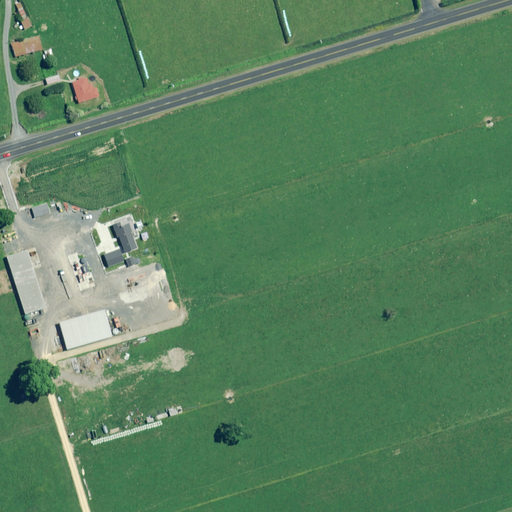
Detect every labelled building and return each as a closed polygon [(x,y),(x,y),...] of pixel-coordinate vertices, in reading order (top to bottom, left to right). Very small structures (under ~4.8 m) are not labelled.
[(15,4),(21,20),(20,20),(24,30),(31,26),(27,17),(26,17),(20,2),(15,4)] [(42,49),(38,36),(11,44),(15,57),(42,49)] [(60,81),(58,75),(45,79),(46,85),(60,81)] [(87,81),(86,77),(71,82),(78,103),(98,97),(95,88),(92,89),(89,80),(87,81)] [(47,183),(43,170),(34,173),(37,181),(29,183),(30,189),(24,191),(26,198),(31,196),(33,204),(46,200),(44,195),(48,194),(48,191),(54,190),(51,182),(47,183)] [(70,207),(66,193),(60,195),(64,209),(70,207)] [(50,213),(47,203),(31,208),(34,218),(50,213)] [(10,244),(8,237),(2,239),(6,253),(16,250),(14,243),(10,244)] [(45,308),(27,251),(6,257),(26,320),(36,316),(37,320),(46,317),(44,308),(45,308)] [(129,303),(131,310),(128,310),(130,315),(132,314),(137,330),(147,327),(139,301),(129,303)] [(111,337),(103,310),(59,323),(62,331),(60,332),(65,350),(111,337)] [(130,353),(124,355),(128,367),(133,366),(130,353)]
